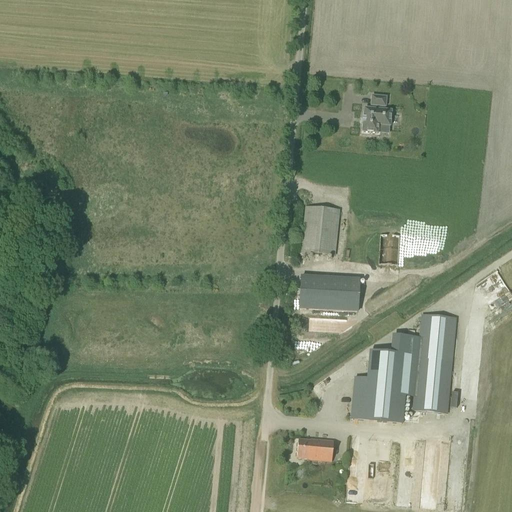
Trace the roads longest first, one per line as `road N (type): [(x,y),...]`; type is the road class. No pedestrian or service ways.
road 1 (unclassified): [(270,368),(304,0)]
road 2 (track): [(270,368),(255,511)]
